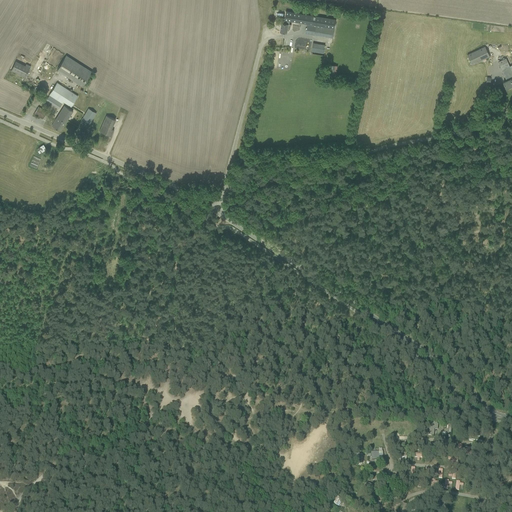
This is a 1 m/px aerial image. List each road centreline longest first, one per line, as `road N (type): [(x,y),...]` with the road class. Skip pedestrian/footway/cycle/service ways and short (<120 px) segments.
road 1 (unclassified): [(511,416),(494,413),(412,343),(212,209)]
road 2 (unclassified): [(223,192),(511,113)]
road 3 (unclassified): [(212,209),(0,114)]
road 4 (unknown): [(370,509),(388,474),(388,442),(492,449)]
